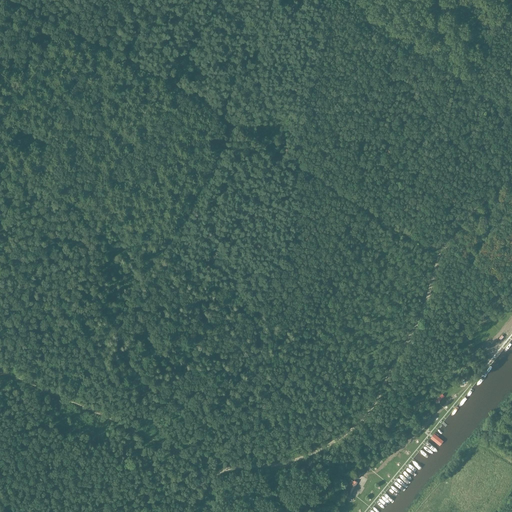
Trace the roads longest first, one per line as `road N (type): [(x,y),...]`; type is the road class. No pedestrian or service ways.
road 1 (track): [(440,252),(115,52)]
road 2 (track): [(219,470),(1,371)]
